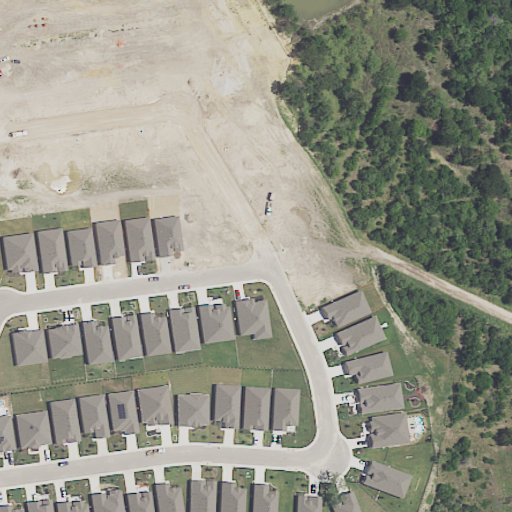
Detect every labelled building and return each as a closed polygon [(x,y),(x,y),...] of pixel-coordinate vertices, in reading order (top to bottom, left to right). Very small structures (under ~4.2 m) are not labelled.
[(355,389),(357,413),(400,409),(398,385),(355,389)] [(123,430),(123,435),(136,434),(132,392),(107,394),(111,432),(123,430)] [(78,398),(81,433),(93,432),(93,439),(107,438),(103,395),(78,398)] [(53,445),(78,443),(74,400),(49,402),(53,445)] [(15,415),(18,449),(49,446),(46,412),(15,415)] [(0,452),(13,451),(9,415),(0,416),(0,452)] [(187,511),(212,511),(213,481),(189,480),(187,511)] [(233,483),(219,482),(218,511),(242,511),(243,488),(233,488),(233,483)] [(121,511),(119,491),(88,495),(90,511),(121,511)] [(124,495),(126,511),(151,511),(148,491),(124,495)] [(331,511),(357,511),(351,491),(336,496),(339,503),(329,506),(331,511)] [(293,511),(318,511),(319,497),(294,496),(293,511)] [(51,511),(50,501),(25,504),(25,511),(51,511)]
